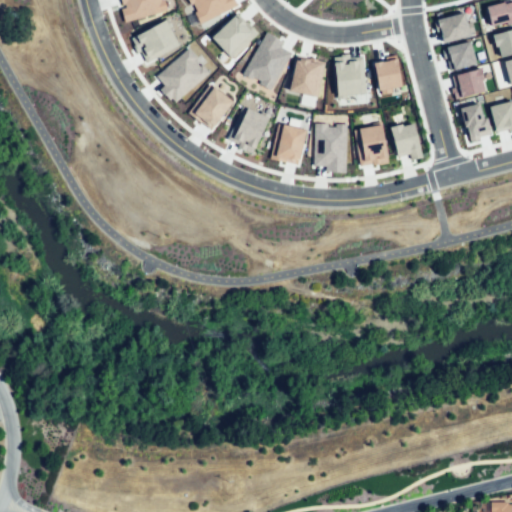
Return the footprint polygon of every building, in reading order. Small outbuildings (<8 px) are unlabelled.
[(122,22),(164,10),(161,0),(119,0),(121,7),(118,8),(122,22)] [(236,6),(233,0),(187,0),(197,23),(236,6)] [(490,26),(505,22),(506,25),(511,22),(511,0),(506,0),(484,7),(490,26)] [(209,38),(231,58),(254,33),(233,13),(209,38)] [(468,36),(463,13),(434,18),(438,42),(468,36)] [(177,46),(165,20),(129,36),(142,63),(177,46)] [(511,28),(491,33),(496,56),(511,53),(511,28)] [(269,89),(289,52),(279,47),(282,41),(263,31),(240,73),(269,89)] [(446,70),(473,65),(469,41),(442,46),(446,70)] [(153,74),(162,85),(159,87),(171,103),(207,73),(186,48),(153,74)] [(334,97),(362,95),(359,56),(348,57),(348,54),(331,56),(334,97)] [(376,91),(398,88),(395,55),(383,56),(384,60),(373,61),(376,91)] [(286,90),(310,95),(318,62),(294,57),(286,90)] [(511,57),(501,61),(507,85),(511,83),(511,57)] [(452,98),(484,90),(478,68),(449,75),(452,86),(449,87),(452,98)] [(208,129),(231,101),(208,84),(186,112),(208,129)] [(511,128),(511,108),(510,100),(487,106),(494,133),(511,128)] [(465,140),(489,136),(486,116),(480,117),(478,103),(458,106),(465,140)] [(267,117),(240,105),(224,140),(250,152),(267,117)] [(408,154),(409,159),(419,157),(412,122),(388,126),(394,157),(408,154)] [(303,128),(274,123),(268,158),(297,163),(303,128)] [(311,166),(323,166),(323,172),(343,172),(345,124),(312,123),(311,166)] [(352,128),(357,166),(385,162),(381,124),(352,128)] [(511,511),(511,502),(490,503),(490,511),(511,511)]
